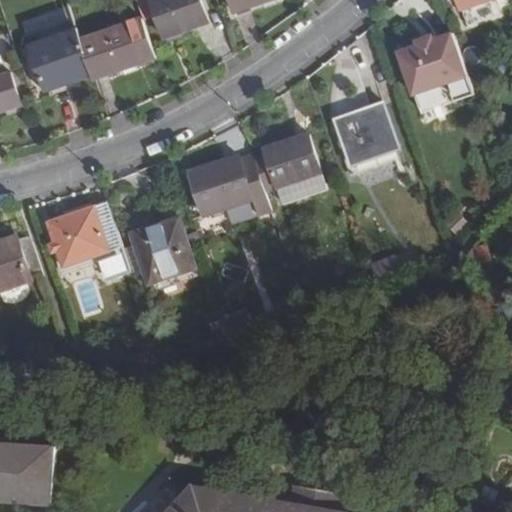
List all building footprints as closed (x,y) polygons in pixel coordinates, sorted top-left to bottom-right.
[(213,25),(203,0),(162,0),(155,3),(169,40),(213,25)] [(277,0),(232,0),(238,14),(277,0)] [(507,2),(506,0),(457,0),(463,15),(507,2)] [(130,31),(86,47),(98,80),(100,85),(144,68),(130,31)] [(34,55),(50,98),(98,80),(86,47),(82,37),(34,55)] [(455,106),(476,99),(455,39),(401,58),(416,100),(441,91),(452,96),(455,106)] [(10,71),(0,74),(0,112),(22,104),(10,71)] [(403,154),(388,112),(341,127),(355,170),(403,154)] [(323,176),(310,137),(266,152),(279,191),(323,176)] [(256,208),(242,165),(194,182),(208,224),(256,208)] [(133,276),(109,208),(52,227),(68,272),(103,260),(112,284),(133,276)] [(195,261),(177,211),(131,227),(148,278),(195,261)] [(15,233),(0,237),(0,285),(29,275),(15,233)] [(480,275),(498,267),(484,234),(470,253),(471,254),(480,275)] [(480,275),(495,311),(511,303),(511,280),(509,273),(502,276),(498,267),(480,275)] [(162,359),(157,344),(144,349),(149,363),(162,359)] [(144,349),(125,355),(129,370),(149,363),(144,349)] [(0,501),(49,504),(53,445),(0,441),(0,501)] [(425,511),(409,506),(407,511),(331,511),(335,490),(290,483),(286,504),(188,490),(167,511),(425,511)]
